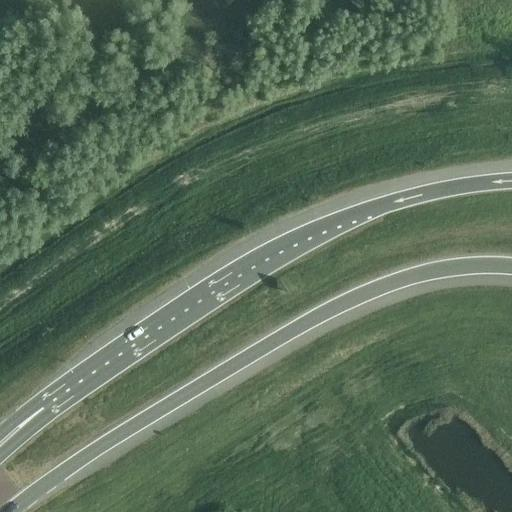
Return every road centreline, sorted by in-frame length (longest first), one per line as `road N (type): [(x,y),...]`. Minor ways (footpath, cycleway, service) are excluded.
road 1 (motorway): [(7,511),(96,447),(359,298),(424,275),(511,268)]
road 2 (motorway): [(511,183),(425,194),(316,235),(215,291),(52,404)]
